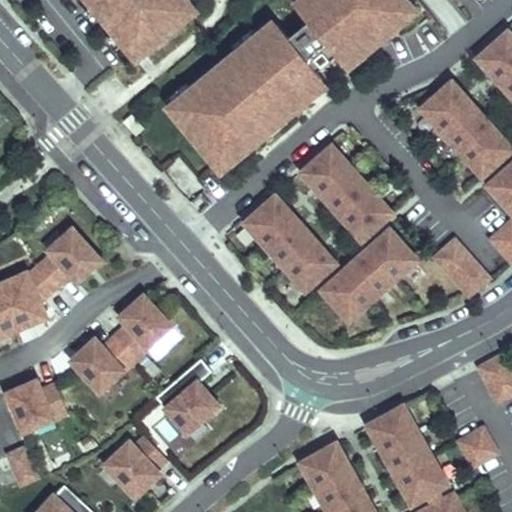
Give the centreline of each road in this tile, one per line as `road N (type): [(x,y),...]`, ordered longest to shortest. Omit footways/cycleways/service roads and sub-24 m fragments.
road 1 (residential): [(0,39),(267,336),(319,377)]
road 2 (residential): [(319,377),(366,371),(449,341),(511,306)]
road 3 (residential): [(189,511),(287,429),(319,377)]
